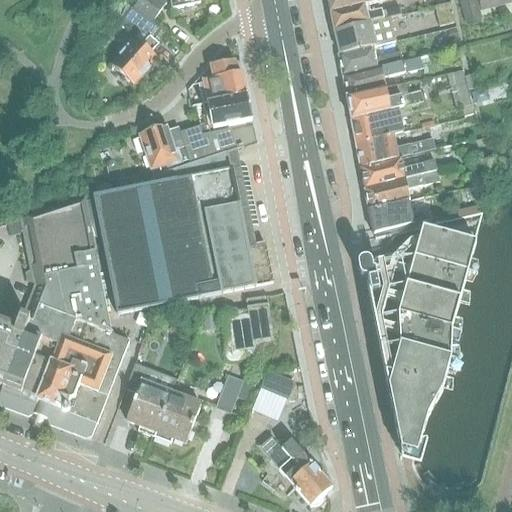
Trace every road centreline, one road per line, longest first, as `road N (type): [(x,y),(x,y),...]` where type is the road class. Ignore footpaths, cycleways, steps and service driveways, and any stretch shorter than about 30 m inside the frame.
road 1 (secondary): [(382,511),(277,16)]
road 2 (residential): [(110,121),(156,103),(223,33),(277,16)]
